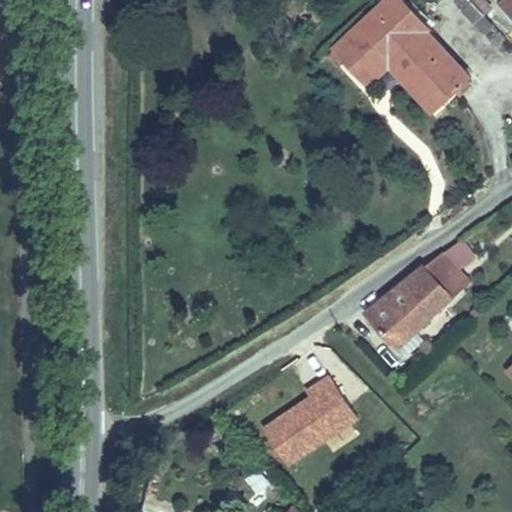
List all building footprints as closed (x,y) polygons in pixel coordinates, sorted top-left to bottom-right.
[(415,19),(397,0),(360,0),(312,41),(349,80),(369,65),(413,111),(454,75),(414,26),(415,19)] [(482,38),(494,29),(472,0),(453,0),(482,38)] [(511,0),(489,0),(511,24),(511,0)] [(469,247),(456,229),(397,270),(353,312),(384,347),(454,285),(439,270),(469,247)] [(511,360),(502,369),(511,381),(511,360)]
